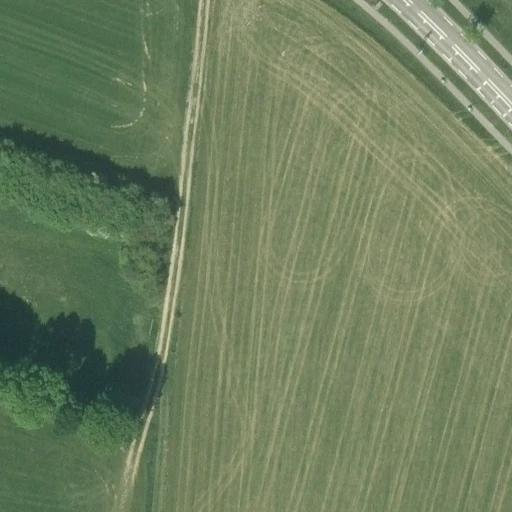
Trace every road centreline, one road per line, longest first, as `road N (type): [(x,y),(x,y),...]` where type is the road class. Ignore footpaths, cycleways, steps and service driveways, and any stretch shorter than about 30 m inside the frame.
road 1 (track): [(201,0),(164,332),(154,511)]
road 2 (secondary): [(511,108),(404,0)]
